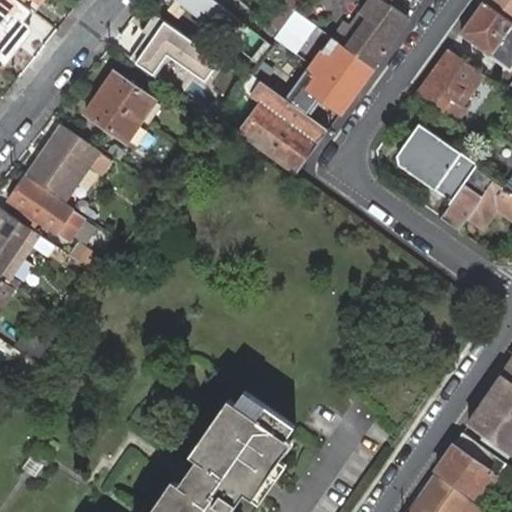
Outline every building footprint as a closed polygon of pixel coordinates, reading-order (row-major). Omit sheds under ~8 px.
[(0,0),(0,55),(10,44),(5,40),(23,19),(0,0)] [(20,0),(32,9),(38,0),(20,0)] [(193,0),(215,18),(229,0),(193,0)] [(303,0),(287,0),(270,24),(280,31),(296,10),(303,0)] [(374,67),(409,19),(383,0),(369,0),(360,12),(350,26),(345,22),(333,37),(334,38),(346,47),(374,67)] [(383,0),(409,19),(418,8),(406,0),(383,0)] [(511,0),(485,0),(484,1),(511,21),(511,0)] [(511,21),(484,1),(461,34),(477,45),(498,59),(511,69),(511,21)] [(221,59),(155,14),(143,31),(153,37),(145,49),(140,46),(132,58),(155,74),(168,54),(206,80),(221,59)] [(293,52),(313,67),(354,97),(374,67),(346,47),(334,38),(333,37),(314,23),(293,52)] [(450,50),(417,95),(439,110),(442,113),(451,119),(461,105),(484,75),(450,50)] [(259,60),(246,77),(249,79),(251,75),(252,74),(272,89),(282,76),(259,60)] [(354,97),(313,67),(289,100),(308,114),(320,97),(342,113),(354,97)] [(100,93),(142,121),(156,100),(115,72),(100,93)] [(239,87),(259,101),(235,131),(297,174),(328,130),(251,75),(249,79),(246,77),(239,87)] [(127,142),(142,121),(100,93),(86,113),(127,142)] [(476,168),(478,164),(462,153),(420,123),(397,156),(400,164),(436,190),(452,202),(465,183),(476,168)] [(61,124),(27,174),(65,199),(90,164),(103,175),(114,160),(99,150),(61,124)] [(493,180),(476,168),(465,183),(482,195),(493,180)] [(25,177),(9,200),(58,234),(59,233),(72,241),(86,219),(74,211),(75,210),(25,177)] [(452,202),(441,217),(459,231),(467,218),(484,229),(498,209),(511,218),(511,193),(493,180),(482,195),(465,183),(452,202)] [(0,276),(8,281),(33,246),(41,235),(32,229),(0,207),(0,276)] [(57,246),(41,235),(33,246),(49,258),(57,246)] [(71,255),(101,276),(111,263),(79,242),(71,255)] [(0,278),(0,299),(3,302),(13,288),(5,282),(0,278)] [(43,338),(51,344),(68,322),(59,316),(43,338)] [(18,345),(40,360),(47,350),(30,337),(33,334),(28,330),(18,345)] [(511,371),(507,369),(502,375),(506,378),(511,371)] [(502,375),(498,380),(502,383),(499,388),(495,385),(488,396),(486,398),(511,416),(511,381),(506,378),(502,375)] [(245,390),(160,511),(232,511),(246,492),(254,497),(281,458),(275,455),(296,425),(245,390)] [(511,453),(511,452),(511,416),(486,398),(482,404),(477,412),(481,414),(477,420),(473,417),(468,424),(511,453)] [(454,445),(437,469),(474,496),(476,492),(483,497),(497,476),(506,463),(463,432),(454,445)] [(50,454),(38,446),(32,455),(44,464),(50,454)] [(487,511),(434,474),(407,511),(487,511)]
